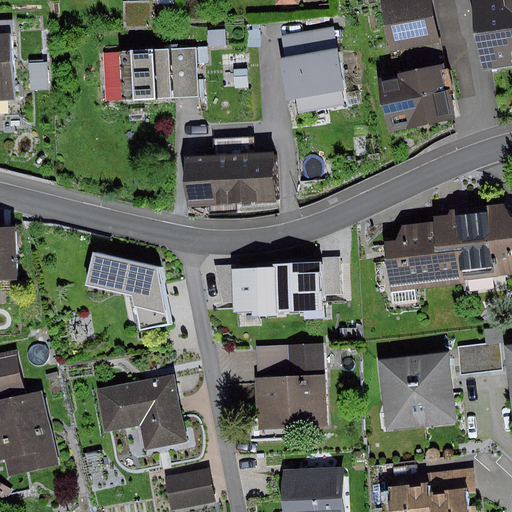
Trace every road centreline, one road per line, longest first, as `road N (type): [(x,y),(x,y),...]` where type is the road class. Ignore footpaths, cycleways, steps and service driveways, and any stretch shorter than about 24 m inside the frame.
road 1 (residential): [(187,238),(294,233),(511,143)]
road 2 (residential): [(187,238),(243,511)]
road 3 (residential): [(0,189),(187,238)]
